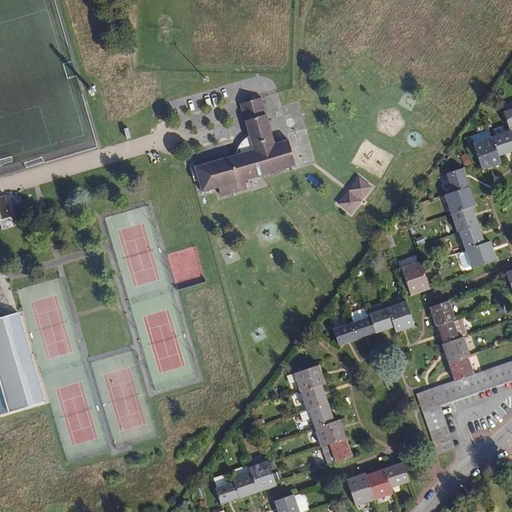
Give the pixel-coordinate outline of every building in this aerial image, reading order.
[(290,139),(277,143),(263,97),(242,103),(256,149),(197,167),(204,192),(221,187),(223,194),(248,186),(246,179),(298,164),(290,139)] [(511,136),(510,131),(492,137),(498,156),(511,151),(511,136)] [(498,156),(492,137),(473,144),(482,170),(501,164),(498,156)] [(446,174),(453,192),(469,187),(463,168),(446,174)] [(373,186),(362,178),(343,201),(355,210),(373,186)] [(451,214),(472,207),(476,205),(469,187),(453,192),(445,195),(451,214)] [(0,221),(1,221),(4,230),(17,227),(7,196),(0,197),(0,221)] [(459,232),(478,225),(472,207),(451,214),(457,232),(459,232)] [(459,232),(465,250),(484,244),(478,225),(459,232)] [(484,244),(465,250),(461,252),(460,254),(464,268),(467,270),(471,268),(471,269),(496,260),(490,242),(484,244)] [(429,289),(421,265),(420,262),(401,268),(411,295),(429,289)] [(436,326),(452,321),(455,320),(449,301),(430,308),(436,326)] [(406,302),(387,308),(394,327),(395,333),(414,326),(406,302)] [(368,318),(365,308),(350,313),(353,323),(368,318)] [(370,317),(375,334),(394,327),(387,308),(369,314),(370,317)] [(0,416),(46,403),(18,314),(0,319),(0,416)] [(353,323),(351,323),(357,340),(375,334),(370,317),(368,318),(353,323)] [(466,334),(461,319),(453,322),(458,337),(466,334)] [(453,322),(452,321),(436,326),(442,345),(459,339),(458,337),(453,322)] [(338,346),(357,340),(351,323),(333,330),(338,346)] [(442,345),(448,363),(468,356),(470,356),(463,337),(459,339),(442,345)] [(448,363),(455,382),(474,375),(468,356),(448,363)] [(511,362),(474,375),(455,382),(440,386),(445,400),(511,377),(511,362)] [(319,365),(294,373),(297,382),(301,392),(322,385),(325,384),(319,365)] [(289,385),(297,382),(294,373),(286,376),(289,385)] [(511,381),(511,377),(445,400),(440,386),(417,394),(423,411),(437,406),(451,449),(455,447),(441,406),(511,381)] [(307,411),(309,410),(328,403),(322,385),(301,392),(307,411)] [(315,428),(335,422),(328,403),(309,410),(312,418),(315,428)] [(423,411),(437,453),(451,449),(437,406),(423,411)] [(312,418),(309,410),(307,411),(300,413),(303,422),(312,418)] [(322,446),(330,444),(346,438),(340,420),(335,422),(315,428),(322,447),(322,446)] [(330,444),(333,452),(336,463),(353,457),(346,438),(330,444)] [(325,454),(333,452),(330,444),(322,446),(325,454)] [(252,473),(258,492),(277,486),(268,461),(250,468),(252,473)] [(403,462),(384,469),(390,488),(409,482),(403,462)] [(250,468),(249,465),(231,471),(233,479),(252,473),(250,468)] [(366,475),(374,500),(392,494),(390,488),(384,469),(366,475)] [(240,498),(258,492),(252,473),(233,479),(234,482),(240,498)] [(374,500),(366,475),(365,473),(346,480),(355,506),(374,500)] [(221,505),(240,498),(234,482),(216,488),(221,505)] [(277,511),(299,511),(294,497),(293,495),(274,501),(277,511)] [(304,499),(299,496),(294,497),(299,511),(303,511),(308,510),(304,499)]
